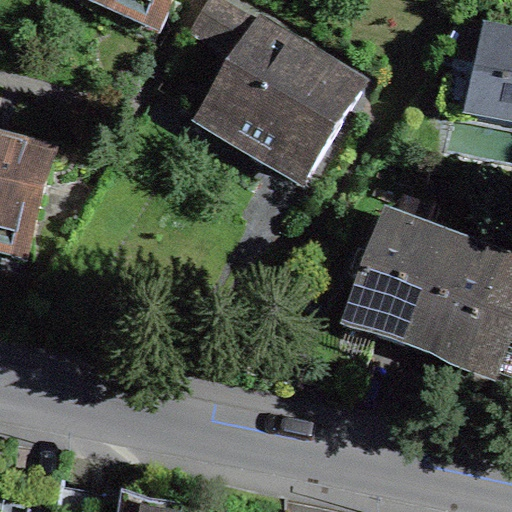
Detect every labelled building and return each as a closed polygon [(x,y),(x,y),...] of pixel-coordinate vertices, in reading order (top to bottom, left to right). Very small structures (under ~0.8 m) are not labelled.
[(164,21),(174,0),(123,0),(151,12),(150,14),(164,21)] [(294,50),(213,2),(194,33),(238,58),(201,120),(306,184),(362,91),(325,69),(322,74),(295,58),(291,55),(294,50)] [(511,34),(485,29),(478,63),(453,57),(442,111),(467,116),(467,118),(511,127),(511,34)] [(54,156),(0,141),(0,239),(29,248),(54,156)] [(352,327),(406,347),(445,242),(385,220),(346,325),(352,327)] [(511,266),(445,242),(406,347),(423,353),(511,386),(511,266)]
